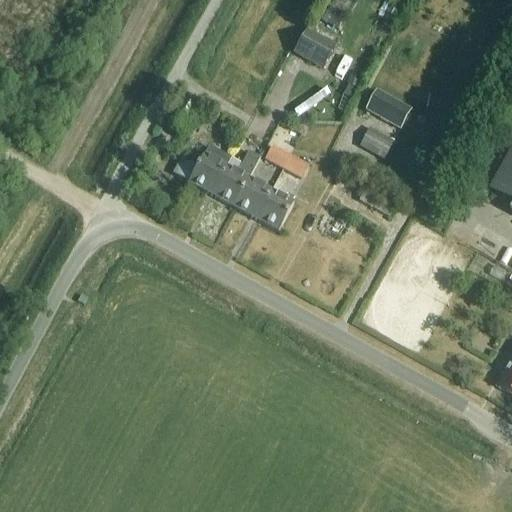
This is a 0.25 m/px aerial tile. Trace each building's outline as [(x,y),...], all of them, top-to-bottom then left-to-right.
[(348,12),(339,6),(336,11),(335,10),(326,25),(337,32),(347,17),(345,17),(348,12)] [(293,56),(321,72),(335,48),(307,32),(293,56)] [(403,130),(414,111),(381,93),(370,112),(403,130)] [(366,146),(391,159),(401,139),(376,126),(366,146)] [(211,198),(226,170),(230,161),(207,149),(196,170),(182,162),(174,177),(188,185),(188,186),(211,198)] [(282,172),(289,159),(271,150),(264,162),(282,172)] [(233,210),(248,182),(247,182),(259,160),(247,154),(236,176),(226,170),(211,198),(233,210)] [(289,159),(282,172),(301,182),(307,169),(289,159)] [(511,201),(511,166),(497,193),(511,201)] [(255,222),(270,194),(248,182),(233,210),(255,222)] [(358,204),(381,215),(389,219),(395,205),(364,190),(358,204)] [(270,194),(255,222),(278,235),(293,207),(291,206),(294,201),(286,197),(283,202),(270,194)] [(511,352),(507,361),(511,363),(511,364),(498,390),(511,397),(511,352)]
